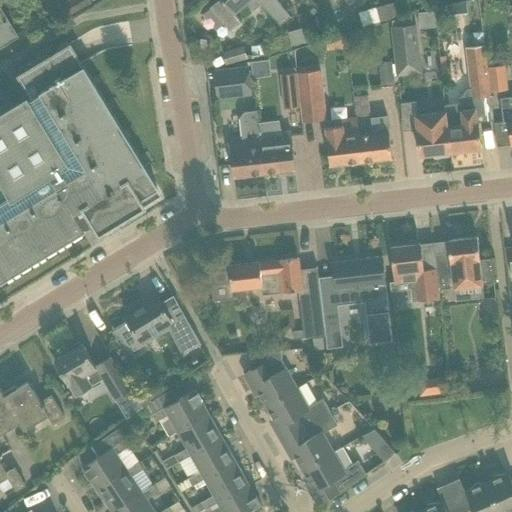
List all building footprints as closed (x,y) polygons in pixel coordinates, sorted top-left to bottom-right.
[(261,4),(258,0),(218,0),(211,7),(231,30),(242,20),(235,11),(246,2),(254,10),(261,4)] [(258,0),(261,4),(279,25),(290,15),(276,0),(258,0)] [(393,2),(376,7),(379,20),(397,15),(393,2)] [(379,20),(376,7),(358,12),(361,24),(379,20)] [(0,44),(16,35),(0,9),(0,44)] [(421,71),(415,23),(392,26),(397,74),(421,71)] [(303,27),(286,32),(290,45),(307,40),(303,27)] [(290,45),(286,32),(269,37),(272,49),(290,45)] [(356,32),(346,34),(350,47),(359,44),(356,32)] [(0,113),(0,279),(109,213),(114,221),(159,194),(66,44),(15,75),(28,97),(21,101),(20,101),(0,113)] [(263,44),(252,45),(253,54),(264,53),(263,44)] [(464,47),(471,98),(492,95),(485,44),(464,47)] [(242,46),(223,52),(226,64),(246,58),(242,46)] [(379,62),(381,86),(394,85),(392,61),(379,62)] [(489,68),(493,95),(509,93),(505,65),(489,68)] [(249,68),(214,72),(217,96),(251,92),(249,68)] [(300,106),(302,121),(327,118),(321,69),(297,71),(300,106)] [(297,71),(280,73),(284,108),(300,106),(297,71)] [(355,96),(357,115),(370,114),(368,95),(355,96)] [(511,144),(511,96),(500,98),(503,122),(508,121),(509,125),(511,145),(511,144)] [(458,110),(445,111),(450,152),(480,148),(477,122),(476,122),(474,101),(457,103),(458,110)] [(264,173),(260,138),(259,129),(257,111),(255,111),(245,113),(240,118),(243,137),(240,137),(229,138),(233,177),(264,173)] [(450,152),(445,111),(415,114),(417,127),(416,128),(419,155),(435,154),(435,158),(448,156),(448,152),(450,152)] [(372,132),(358,133),(357,133),(361,162),(392,159),(389,139),(387,114),(370,116),(372,132)] [(357,133),(358,133),(356,117),(325,120),(330,166),(361,162),(357,133)] [(279,136),(260,138),(264,173),(295,170),(291,131),(279,133),(279,136)] [(450,260),(435,262),(439,297),(440,297),(439,288),(470,285),(494,282),(491,258),(480,259),(477,236),(448,240),(450,260)] [(439,297),(435,262),(423,263),(421,243),(390,247),(393,273),(409,271),(411,284),(417,283),(419,300),(439,297)] [(392,340),(382,255),(362,258),(362,262),(353,263),(352,259),(332,261),(337,305),(370,301),(372,313),(366,314),(369,343),(392,340)] [(298,257),(209,268),(211,285),(231,282),(232,290),(262,287),(263,295),(298,291),(302,290),(299,269),(298,257)] [(303,298),(299,298),(304,337),(326,335),(325,329),(323,311),(321,295),(303,298)] [(128,320),(111,330),(123,350),(140,340),(154,331),(167,324),(171,321),(162,306),(157,298),(126,317),(128,320)] [(175,299),(162,306),(171,321),(167,324),(182,350),(199,341),(175,299)] [(340,327),(338,309),(323,311),(325,329),(340,327)] [(68,348),(70,351),(54,360),(68,384),(69,384),(76,395),(103,379),(115,400),(131,390),(111,356),(95,365),(82,343),(80,344),(78,342),(68,348)] [(259,393),(266,405),(297,388),(286,367),(285,367),(282,362),(281,350),(249,353),(250,371),(243,374),(255,395),(259,393)] [(447,377),(418,381),(420,394),(449,391),(447,377)] [(0,482),(7,478),(16,491),(25,485),(13,466),(5,471),(0,461),(0,433),(19,421),(24,429),(47,415),(52,423),(64,416),(61,412),(51,395),(40,401),(28,381),(5,396),(0,388),(0,482)] [(269,420),(280,440),(330,412),(323,398),(308,407),(297,388),(266,405),(273,418),(269,420)] [(168,415),(177,431),(208,413),(195,390),(152,414),(156,421),(168,415)] [(295,457),(302,469),(334,452),(333,451),(323,433),(338,425),(330,412),(280,440),(291,459),(295,457)] [(179,462),(181,461),(181,460),(222,437),(208,413),(177,431),(187,448),(174,455),(179,462)] [(192,486),(204,479),(204,478),(235,461),(222,437),(181,460),(181,461),(191,477),(188,478),(192,486)] [(82,467),(97,490),(139,462),(124,439),(82,467)] [(334,452),(302,469),(309,482),(306,484),(317,504),(338,492),(339,492),(366,474),(358,461),(351,465),(341,447),(333,451),(334,452)] [(209,507),(218,502),(217,502),(249,484),(235,461),(204,478),(204,479),(213,495),(201,502),(205,509),(209,507)] [(97,490),(112,511),(142,492),(132,477),(143,469),(139,462),(97,490)] [(511,481),(508,473),(487,482),(500,511),(510,511),(511,511),(511,481)] [(469,501),(458,505),(460,511),(500,511),(487,482),(465,491),(469,501)] [(112,511),(155,511),(147,499),(158,491),(154,484),(142,492),(112,511)] [(217,502),(218,502),(222,511),(254,511),(262,508),(249,484),(217,502)] [(443,501),(421,511),(460,511),(458,505),(447,510),(443,501)]
